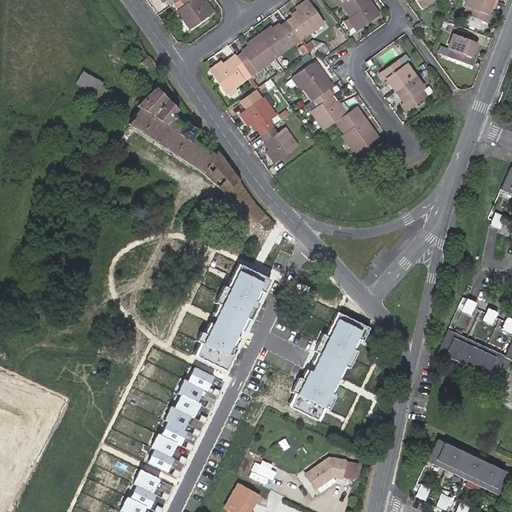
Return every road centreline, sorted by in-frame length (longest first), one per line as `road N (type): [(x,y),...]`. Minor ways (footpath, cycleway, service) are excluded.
road 1 (residential): [(179,66),(246,167),(308,237)]
road 2 (residential): [(408,147),(355,74),(359,53),(400,23),(390,0)]
road 3 (residential): [(414,263),(398,414)]
